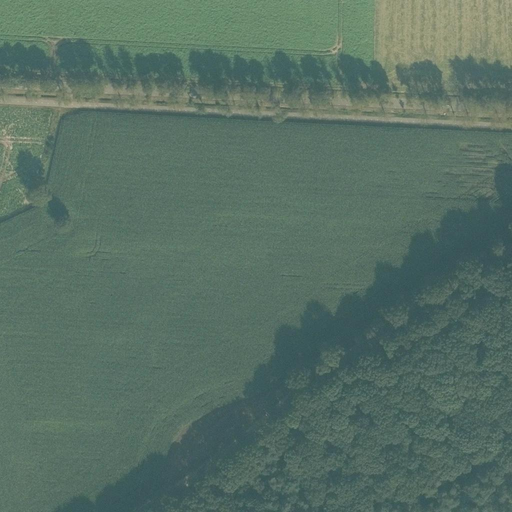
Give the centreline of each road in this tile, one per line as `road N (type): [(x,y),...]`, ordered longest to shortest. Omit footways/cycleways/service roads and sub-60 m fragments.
road 1 (tertiary): [(0,83),(511,107)]
road 2 (track): [(258,423),(427,302)]
road 3 (track): [(136,511),(258,423)]
road 4 (track): [(427,302),(511,419)]
